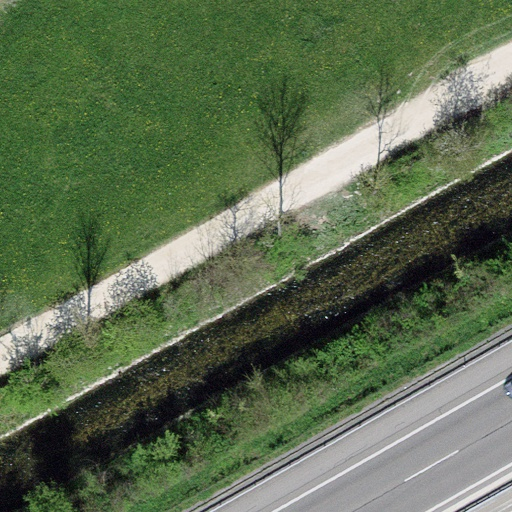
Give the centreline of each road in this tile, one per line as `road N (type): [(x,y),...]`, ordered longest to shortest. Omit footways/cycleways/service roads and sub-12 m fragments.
road 1 (track): [(511,65),(0,352)]
road 2 (motorway): [(511,419),(350,511)]
